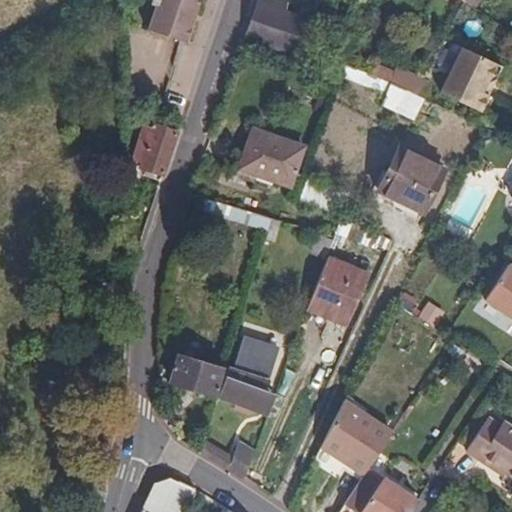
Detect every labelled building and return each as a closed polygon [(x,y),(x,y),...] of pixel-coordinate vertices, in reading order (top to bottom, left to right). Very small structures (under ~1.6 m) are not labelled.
[(185,43),(198,0),(158,0),(149,31),(185,43)] [(284,13),(287,5),(274,0),(257,0),(256,3),(284,13)] [(473,9),(478,0),(463,0),(462,2),(473,9)] [(299,57),(311,22),(284,13),(256,3),(253,12),(244,39),(281,52),(298,58),(299,57)] [(479,114),(487,97),(480,94),(485,84),(488,85),(493,83),(500,69),(460,49),(438,94),(479,114)] [(296,66),(298,58),(281,52),(278,60),(296,66)] [(296,66),(278,60),(277,62),(295,68),(296,66)] [(403,92),(370,78),(345,66),(341,80),(383,97),(378,107),(394,115),(403,92)] [(425,88),(403,79),(375,67),(370,78),(403,92),(408,94),(420,100),(425,88)] [(414,124),(424,102),(423,101),(420,100),(408,94),(398,117),(414,124)] [(484,116),(492,99),(487,97),(479,114),(484,116)] [(162,176),(176,136),(141,127),(129,160),(139,163),(137,168),(162,176)] [(303,150),(254,132),(249,142),(243,139),(230,174),(271,190),(274,181),(289,186),(303,150)] [(420,215),(442,171),(399,150),(377,193),(393,202),(420,215)] [(338,218),(344,201),(304,188),(299,204),(338,218)] [(223,221),(228,208),(201,200),(197,213),(223,221)] [(420,215),(393,202),(390,209),(417,222),(420,215)] [(267,234),(271,221),(228,208),(223,221),(267,235),(267,234)] [(394,245),(342,220),(334,240),(332,245),(326,260),(338,265),(348,243),(359,247),(362,242),(389,254),(394,245)] [(326,260),(332,245),(315,239),(308,255),(326,261),(326,260)] [(346,328),(366,276),(338,265),(326,260),(326,261),(305,313),(346,328)] [(511,271),(506,267),(483,302),(511,321),(511,271)] [(127,286),(97,284),(96,298),(127,299),(127,286)] [(269,382),(278,350),(242,340),(232,371),(226,369),(217,400),(234,406),(233,410),(247,415),(249,410),(262,415),(271,391),(273,384),(269,382)] [(178,357),(171,382),(213,395),(220,371),(178,357)] [(267,416),(276,393),(271,391),(262,415),(267,416)] [(359,407),(345,399),(342,406),(356,413),(359,407)] [(364,471),(391,431),(356,413),(342,406),(320,448),(364,472),(364,471)] [(498,428),(485,421),(463,454),(476,462),(477,460),(511,482),(511,432),(501,425),(498,428)] [(243,483),(253,455),(239,446),(231,460),(204,443),(204,444),(200,455),(243,483)] [(407,511),(417,499),(382,476),(357,511),(407,511)] [(185,511),(193,494),(193,491),(173,480),(153,485),(141,511),(185,511)]
